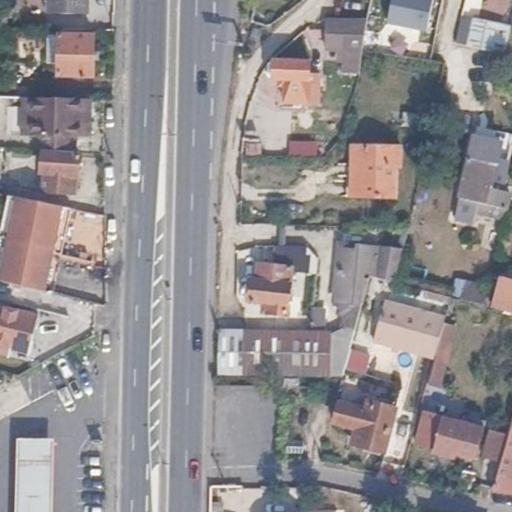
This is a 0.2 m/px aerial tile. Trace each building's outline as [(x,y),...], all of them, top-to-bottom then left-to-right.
[(86,14),(85,0),(42,0),(43,14),(86,14)] [(431,0),(391,0),(387,23),(424,31),(431,0)] [(472,21),(466,48),(491,53),(497,27),(472,21)] [(351,42),(351,22),(324,22),(324,41),(351,42)] [(91,36),(50,36),(51,42),(56,42),(57,78),(92,77),(91,36)] [(270,63),(267,64),(267,77),(269,77),(269,79),(281,79),(281,102),(305,103),(306,64),(270,63)] [(30,137),(30,150),(76,154),(76,138),(82,139),(82,104),(28,104),(27,137),(30,137)] [(8,105),(7,133),(19,134),(21,106),(8,105)] [(393,168),(398,168),(398,148),(350,148),(349,198),(393,199),(393,168)] [(69,176),(78,176),(78,158),(40,156),(40,174),(44,174),(44,192),(69,193),(69,176)] [(454,199),(501,211),(505,195),(487,190),(493,167),(465,160),(454,199)] [(0,273),(0,281),(3,282),(42,292),(59,218),(16,207),(0,273)] [(342,327),(354,329),(359,308),(362,260),(375,261),(376,276),(391,280),(399,248),(361,244),(360,251),(339,251),(334,299),(348,302),(342,327)] [(267,305),(266,314),(287,316),(290,269),(256,265),(254,282),(249,282),(247,303),(267,305)] [(489,305),(511,312),(511,283),(495,279),(489,305)] [(0,300),(0,295),(3,282),(0,281),(0,352),(11,355),(13,348),(29,352),(39,317),(8,309),(9,303),(0,300)] [(373,342),(433,359),(442,323),(444,317),(385,301),(373,342)] [(455,327),(442,323),(433,359),(426,384),(439,388),(455,327)] [(307,334),(212,332),(210,374),(324,376),(327,335),(307,334)] [(349,349),(348,369),(365,370),(366,350),(349,349)] [(352,443),(384,452),(395,410),(368,402),(366,410),(339,402),(333,423),(355,429),(352,443)] [(475,459),(484,428),(456,421),(425,412),(416,443),(475,459)] [(499,463),(490,494),(511,497),(511,416),(506,437),(499,463)] [(499,463),(506,437),(489,432),(482,458),(499,463)] [(47,511),(49,443),(14,442),(13,511),(47,511)]
